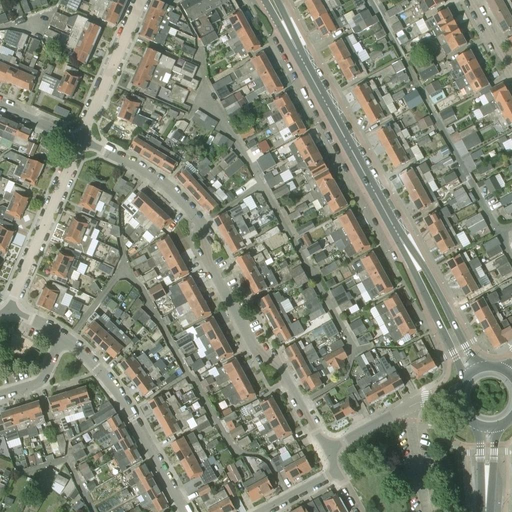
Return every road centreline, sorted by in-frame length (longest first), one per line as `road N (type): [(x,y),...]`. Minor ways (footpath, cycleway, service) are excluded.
road 1 (residential): [(81,139),(151,174),(179,199),(259,356),(281,368),(326,451)]
road 2 (unknown): [(373,0),(496,225),(511,224)]
road 3 (residential): [(185,511),(129,413),(60,336)]
road 4 (secondary): [(298,51),(398,236)]
road 5 (residential): [(10,306),(81,139)]
road 6 (secondary): [(398,236),(465,383)]
road 7 (secondary): [(485,369),(398,236)]
road 8 (residential): [(81,139),(142,0)]
